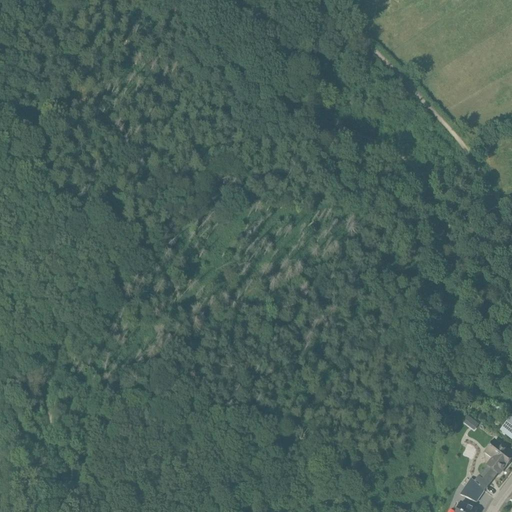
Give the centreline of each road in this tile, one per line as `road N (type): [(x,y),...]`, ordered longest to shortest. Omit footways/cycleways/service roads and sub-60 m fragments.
road 1 (track): [(511,404),(472,386),(452,249),(440,207),(417,170),(275,100),(160,0)]
road 2 (track): [(333,0),(469,158),(511,248)]
road 3 (unknown): [(2,330),(27,511)]
